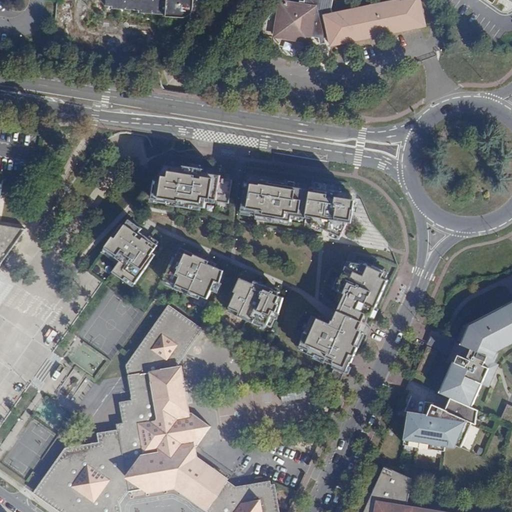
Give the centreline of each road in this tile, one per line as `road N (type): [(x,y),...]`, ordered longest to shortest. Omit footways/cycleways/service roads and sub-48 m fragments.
road 1 (secondary): [(421,128),(391,136),(331,133),(0,78)]
road 2 (secondary): [(0,97),(377,161),(411,179)]
road 3 (tertiary): [(422,269),(317,511)]
